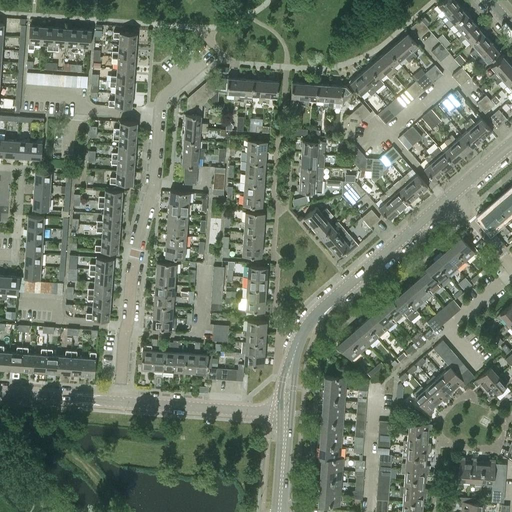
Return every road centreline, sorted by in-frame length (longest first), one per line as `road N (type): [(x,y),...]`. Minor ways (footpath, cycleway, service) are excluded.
road 1 (residential): [(124,332),(159,115)]
road 2 (tertiary): [(319,310),(453,193)]
road 3 (residential): [(284,414),(118,402)]
road 4 (residential): [(124,332),(198,337),(204,268)]
road 5 (residential): [(159,115),(88,110),(75,95),(23,91)]
road 6 (residential): [(478,367),(446,328),(511,271)]
road 7 (residential): [(367,511),(374,388)]
